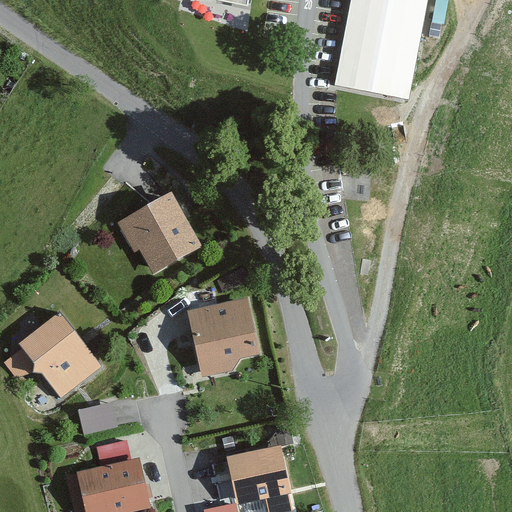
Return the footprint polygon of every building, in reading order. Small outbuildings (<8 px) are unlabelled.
[(405,97),(424,0),(353,0),(337,84),(405,97)] [(199,248),(169,194),(114,224),(130,254),(137,250),(151,274),(199,248)] [(243,302),(185,313),(198,379),(234,372),(231,361),(255,357),(243,302)] [(96,371),(54,316),(15,345),(20,352),(1,366),(16,385),(35,371),(57,400),(96,371)] [(111,428),(107,406),(78,412),(82,433),(111,428)] [(143,511),(145,511),(135,460),(125,462),(122,443),(95,448),(98,468),(73,473),(73,476),(64,478),(70,511),(143,511)] [(274,448),(222,458),(231,506),(262,500),(264,511),(284,511),(286,511),(274,448)]
